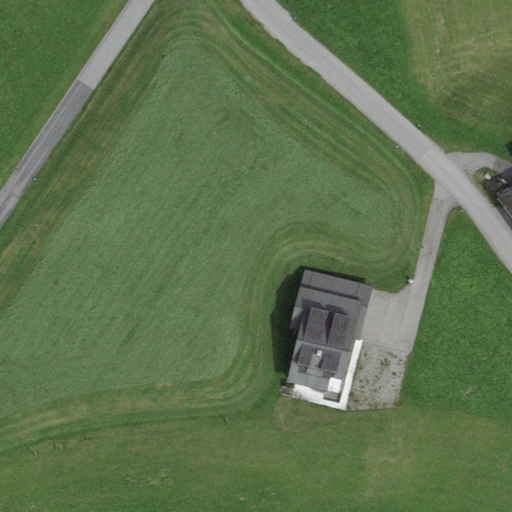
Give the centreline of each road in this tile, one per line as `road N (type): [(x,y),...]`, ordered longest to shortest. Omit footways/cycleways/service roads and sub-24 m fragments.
road 1 (tertiary): [(511,255),(448,175),(260,0)]
road 2 (residential): [(148,0),(0,225)]
